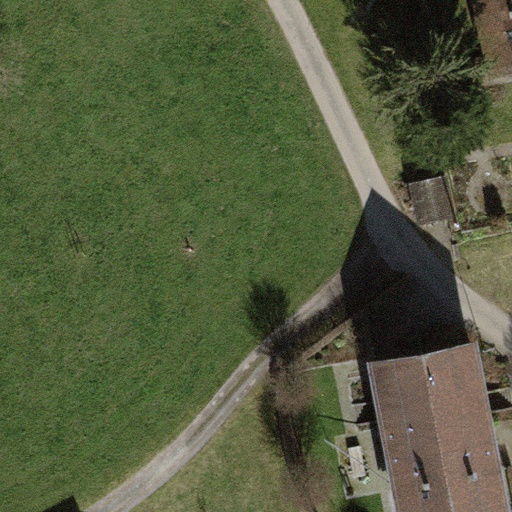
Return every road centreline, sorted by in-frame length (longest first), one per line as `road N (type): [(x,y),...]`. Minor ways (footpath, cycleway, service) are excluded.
road 1 (track): [(96,511),(169,464),(308,311),(396,229)]
road 2 (unclassified): [(511,332),(429,277),(396,229),(284,0)]
